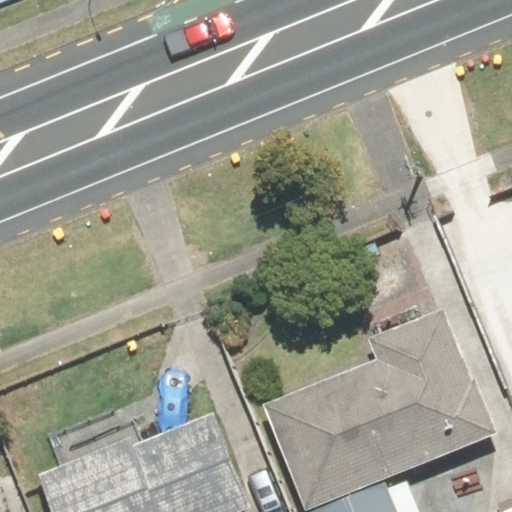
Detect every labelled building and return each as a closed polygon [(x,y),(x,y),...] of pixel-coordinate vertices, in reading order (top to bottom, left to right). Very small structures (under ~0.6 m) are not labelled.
[(511,288),(482,300),(511,374),(511,288)] [(262,408),(301,511),(316,511),(499,443),(449,313),(368,344),(376,365),(262,408)] [(247,511),(208,409),(33,476),(46,511),(247,511)] [(511,511),(511,439),(510,440),(452,463),(471,511),(511,511)] [(404,511),(394,485),(324,511),(404,511)]
